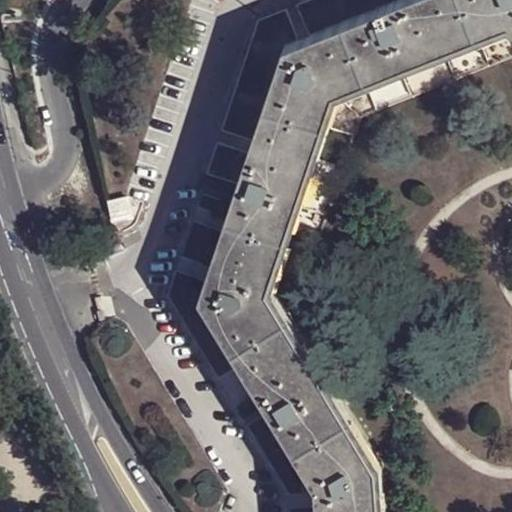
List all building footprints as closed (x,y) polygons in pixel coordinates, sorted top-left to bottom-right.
[(319,511),(381,511),(378,465),(281,305),(278,306),(267,289),(272,268),(277,269),(293,223),(330,111),(326,109),(332,92),(333,88),(334,87),(354,80),(355,83),(495,27),(494,23),(511,24),(511,0),(396,0),(310,35),(299,39),(288,43),(254,140),(250,153),(239,184),(204,295),(318,487),(319,511)] [(305,23),(310,35),(396,0),(310,0),(299,4),(305,23)] [(288,43),(299,39),(294,27),(287,10),(262,19),(226,130),(241,137),(254,140),(288,43)] [(293,223),(323,232),(362,115),(511,54),(511,24),(494,23),(495,27),(355,83),(354,80),(334,87),(333,88),(332,92),(326,109),(330,111),(293,223)] [(305,23),(294,27),(299,39),(310,35),(305,23)] [(250,153),(254,140),(241,137),(237,149),(250,153)] [(239,184),(250,153),(237,149),(221,144),(211,174),(239,184)] [(111,201),(115,221),(133,217),(128,198),(111,201)]
